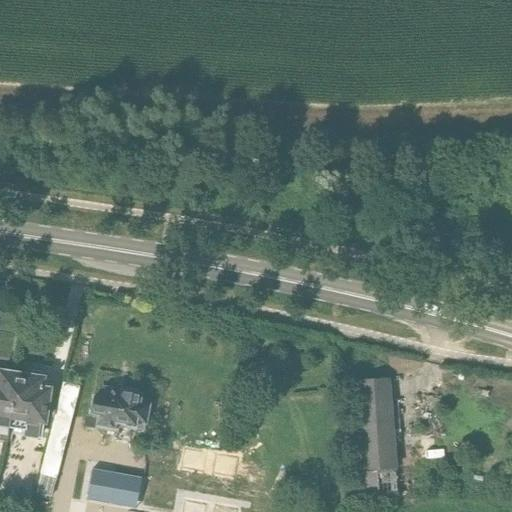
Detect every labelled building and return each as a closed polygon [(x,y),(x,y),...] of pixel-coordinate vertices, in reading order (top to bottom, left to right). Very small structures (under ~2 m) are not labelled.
[(0,428),(9,430),(9,429),(17,376),(0,373),(0,428)] [(42,440),(44,426),(49,391),(41,390),(43,380),(17,376),(9,429),(24,431),(23,438),(39,441),(39,440),(42,440)] [(356,498),(397,495),(388,377),(347,380),(356,498)] [(45,511),(60,452),(70,454),(73,442),(62,439),(74,387),(64,384),(31,511),(45,511)] [(137,425),(146,427),(149,406),(139,404),(141,396),(105,389),(103,395),(98,394),(97,399),(94,398),(90,416),(97,418),(95,430),(117,434),(118,429),(136,432),(137,425)] [(207,453),(184,448),(180,468),(204,473),(207,453)] [(255,511),(257,451),(242,450),(240,510),(255,511)] [(239,461),(216,456),(212,476),(236,481),(239,461)] [(170,511),(169,466),(151,467),(152,511),(170,511)] [(134,479),(93,471),(88,497),(129,505),(134,479)] [(205,511),(206,507),(182,502),(180,511),(205,511)]
